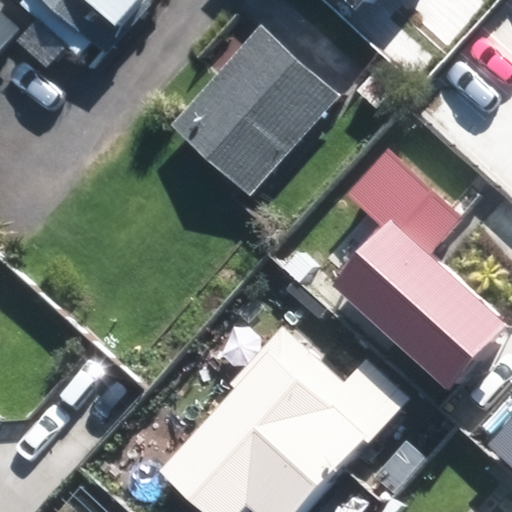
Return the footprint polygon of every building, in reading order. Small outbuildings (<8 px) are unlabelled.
[(38,0),(32,7),(48,21),(28,43),(58,71),(78,49),(86,56),(101,39),(57,0),(38,0)] [(89,0),(120,27),(144,0),(89,0)] [(365,0),(382,14),(393,0),(365,0)] [(0,65),(29,34),(0,7),(0,65)] [(350,98),(271,25),(183,120),(262,193),(350,98)] [(382,229),(326,288),(435,392),(509,314),(436,245),(458,222),(385,153),(345,195),(382,229)] [(262,511),(299,511),(400,409),(351,362),(331,383),(285,338),(160,466),(207,511),(240,511),(251,501),(262,511)] [(77,460),(136,397),(97,362),(39,425),(77,460)] [(511,423),(493,443),(511,461),(511,423)]
